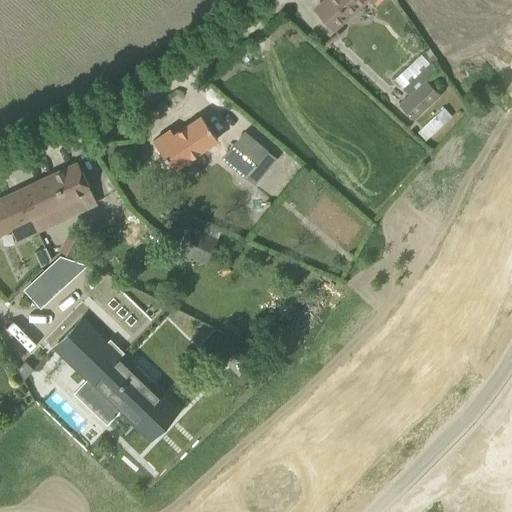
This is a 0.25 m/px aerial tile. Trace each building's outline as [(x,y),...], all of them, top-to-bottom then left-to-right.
[(324,0),(314,9),(333,29),(366,0),(371,0),(375,4),(379,0),(324,0)] [(414,0),(420,9),(434,0),(414,0)] [(258,69),(238,87),(267,119),(284,103),(288,108),(303,95),(295,86),(314,69),(324,81),(340,67),(310,40),(300,49),(293,42),(270,63),(260,72),(258,69)] [(440,95),(425,78),(398,103),(413,119),(440,95)] [(188,158),(208,145),(216,139),(200,115),(172,134),(188,158)] [(395,117),(375,136),(390,153),(413,133),(395,117)] [(244,131),(223,157),(245,177),(267,150),(244,131)] [(77,163),(18,191),(37,230),(95,203),(77,163)] [(37,230),(18,191),(0,198),(0,232),(11,227),(16,240),(37,230)] [(177,251),(206,264),(218,238),(189,225),(177,251)] [(34,251),(41,266),(51,258),(46,246),(34,251)] [(61,252),(50,260),(64,279),(75,272),(61,252)] [(176,411),(81,319),(55,346),(150,438),(176,411)] [(59,390),(41,406),(66,433),(83,417),(59,390)] [(0,466),(42,432),(28,415),(0,437),(0,466)]
